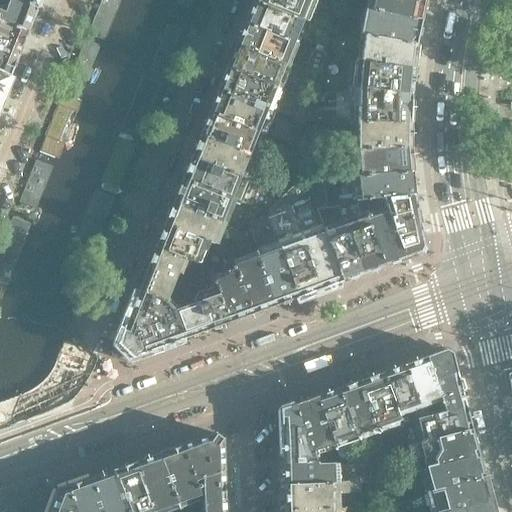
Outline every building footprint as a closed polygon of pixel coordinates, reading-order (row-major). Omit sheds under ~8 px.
[(0,21),(26,32),(39,0),(6,0),(3,8),(0,6),(0,21)] [(99,0),(86,33),(104,41),(120,0),(99,0)] [(253,0),(253,1),(301,21),(309,24),(318,1),(314,0),(253,0)] [(420,21),(424,0),(370,0),(369,10),(420,21)] [(292,43),(301,21),(253,1),(244,24),(292,43)] [(415,45),(420,21),(369,10),(364,35),(415,45)] [(0,47),(17,54),(26,32),(0,21),(0,47)] [(180,29),(167,24),(148,70),(161,75),(180,29)] [(283,65),(292,43),(244,24),(235,45),(283,65)] [(412,69),(415,45),(364,35),(360,62),(412,69)] [(98,45),(84,40),(66,87),(80,92),(98,45)] [(274,88),(283,65),(235,45),(226,68),(274,88)] [(0,73),(8,76),(17,54),(0,47),(0,73)] [(351,61),(349,76),(358,77),(357,88),(409,93),(411,83),(414,80),(415,74),(412,70),(412,69),(360,62),(351,61)] [(265,110),(274,88),(226,68),(217,91),(265,110)] [(0,97),(8,76),(0,73),(0,97)] [(162,81),(144,74),(123,130),(142,137),(162,81)] [(409,122),(409,93),(357,88),(356,121),(409,122)] [(256,132),(265,110),(217,91),(208,112),(256,132)] [(38,153),(58,161),(81,100),(61,93),(38,153)] [(247,154),(256,132),(208,112),(199,135),(247,154)] [(309,150),(318,121),(304,120),(303,125),(296,148),(295,150),(309,150)] [(409,147),(409,122),(356,121),(357,149),(409,147)] [(296,148),(303,125),(297,123),(289,145),(296,148)] [(238,177),(247,154),(199,135),(190,157),(238,177)] [(99,180),(118,188),(136,143),(117,136),(99,180)] [(411,171),(409,147),(357,149),(359,175),(411,171)] [(289,171),(294,156),(278,149),(272,164),(289,171)] [(300,180),(309,150),(295,150),(294,156),(289,171),(286,181),(300,180)] [(190,157),(181,179),(229,199),(241,203),(250,181),(238,177),(190,157)] [(53,166),(35,159),(18,200),(35,208),(53,166)] [(413,195),(411,171),(359,175),(355,176),(357,199),(380,197),(413,195)] [(221,221),(229,199),(181,179),(172,202),(221,221)] [(312,199),(305,180),(300,180),(284,195),(289,207),(312,199)] [(115,196),(94,188),(74,236),(96,244),(115,196)] [(422,245),(416,215),(413,195),(380,197),(385,211),(403,258),(418,252),(419,252),(423,245),(422,245)] [(212,243),(221,221),(172,202),(163,224),(208,242),(212,243)] [(341,281),(323,232),(320,222),(297,230),(289,207),(270,225),(296,297),(341,281)] [(403,258),(385,211),(365,218),(382,266),(403,258)] [(31,225),(11,217),(0,245),(0,282),(7,285),(31,225)] [(296,297),(270,225),(267,217),(248,236),(254,253),(273,305),(296,297)] [(382,266),(365,218),(364,217),(343,224),(361,273),(382,266)] [(205,250),(208,242),(163,224),(155,246),(182,257),(195,262),(201,248),(205,250)] [(361,273),(343,224),(323,232),(341,281),(361,273)] [(174,279),(182,258),(155,246),(137,291),(165,302),(167,296),(175,300),(190,285),(174,279)] [(48,310),(67,318),(93,255),(73,247),(48,310)] [(273,305),(254,253),(232,261),(233,265),(251,314),(273,305)] [(251,314),(233,265),(219,270),(217,265),(209,268),(218,294),(173,310),(183,338),(251,314)] [(183,338),(173,310),(165,302),(137,291),(116,343),(130,357),(160,346),(161,346),(183,338)] [(464,405),(451,353),(449,352),(449,353),(445,351),(446,350),(444,349),(382,372),(396,412),(399,421),(401,426),(408,424),(417,420),(417,418),(464,406),(464,405)] [(396,412),(382,372),(360,380),(377,429),(386,451),(408,445),(401,426),(399,421),(396,412)] [(377,429),(360,380),(338,387),(356,437),(377,429)] [(356,437),(338,387),(316,396),(334,444),(356,437)] [(334,444),(316,396),(294,404),(312,452),(334,444)] [(314,459),(312,452),(294,404),(282,408),(280,412),(282,460),(314,459)] [(470,429),(464,406),(417,418),(417,420),(423,441),(470,429)] [(477,453),(470,429),(423,441),(409,445),(415,469),(477,453)] [(223,477),(221,438),(215,433),(180,445),(195,487),(205,483),(223,477)] [(198,496),(195,487),(180,445),(158,454),(176,504),(198,496)] [(392,475),(386,451),(370,455),(371,460),(371,480),(392,475)] [(375,504),(386,501),(431,490),(479,477),(483,476),(477,453),(415,469),(392,475),(371,480),(372,482),(375,504)] [(154,511),(176,504),(158,454),(135,462),(152,511),(154,511)] [(371,480),(371,460),(314,462),(314,459),(282,460),(283,485),(350,482),(363,482),(372,482),(371,480)] [(152,511),(135,462),(112,470),(127,511),(152,511)] [(127,511),(112,470),(90,478),(101,511),(127,511)] [(483,476),(479,477),(431,490),(434,504),(430,505),(431,511),(442,511),(489,500),(483,476)] [(224,511),(223,477),(205,483),(206,511),(224,511)] [(101,511),(90,478),(66,487),(75,511),(101,511)] [(329,508),(328,495),(350,494),(350,482),(283,485),(284,509),(329,508)] [(375,504),(372,482),(363,482),(364,506),(367,506),(375,506),(375,504)] [(75,511),(66,487),(66,486),(57,490),(48,511),(75,511)] [(491,511),(489,500),(442,511),(491,511)] [(389,511),(386,501),(375,504),(375,506),(376,511),(389,511)]
